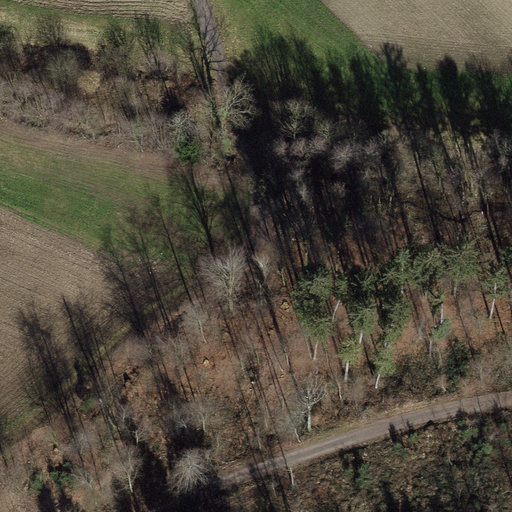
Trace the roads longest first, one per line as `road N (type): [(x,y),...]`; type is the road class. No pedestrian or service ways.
road 1 (track): [(200,0),(257,194),(255,242),(0,453)]
road 2 (track): [(511,397),(297,454),(153,511)]
